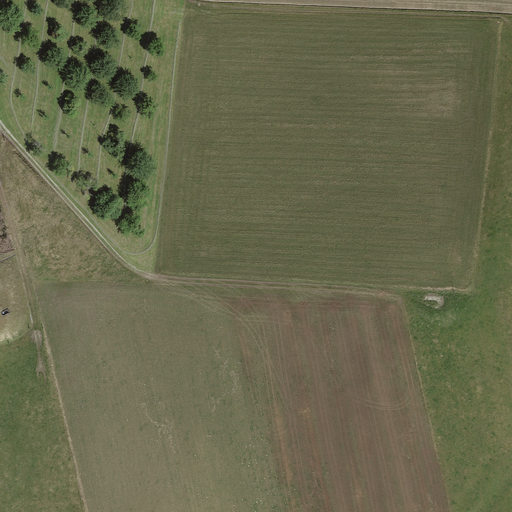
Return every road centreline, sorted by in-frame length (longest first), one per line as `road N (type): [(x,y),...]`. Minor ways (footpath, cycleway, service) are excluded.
road 1 (track): [(156,280),(109,251),(0,128)]
road 2 (track): [(37,340),(0,141)]
